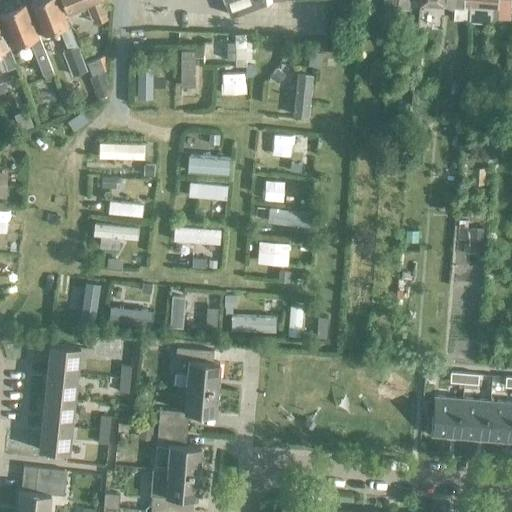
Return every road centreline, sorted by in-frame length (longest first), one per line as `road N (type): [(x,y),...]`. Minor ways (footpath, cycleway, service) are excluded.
road 1 (residential): [(511,481),(272,466),(256,474)]
road 2 (residential): [(256,474),(244,444),(251,354)]
